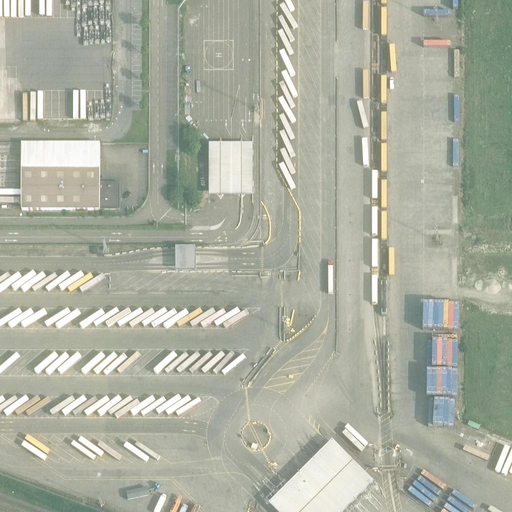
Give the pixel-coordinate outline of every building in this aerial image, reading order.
[(66,102),(108,103),(109,82),(76,82),(76,91),(67,91),(66,102)] [(252,140),(208,140),(208,191),(252,191),(252,140)] [(119,211),(119,183),(100,183),(100,144),(21,144),(21,211),(41,211),(78,211),(119,211)] [(495,443),(477,438),(481,425),(469,422),(464,439),(494,448),(495,443)] [(265,508),(269,511),(343,511),(370,485),(329,445),(265,508)]
